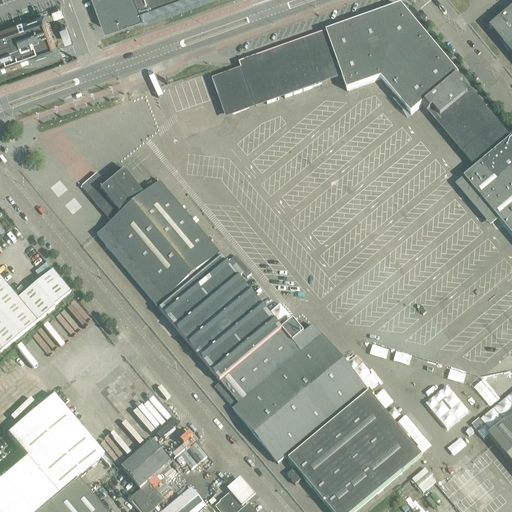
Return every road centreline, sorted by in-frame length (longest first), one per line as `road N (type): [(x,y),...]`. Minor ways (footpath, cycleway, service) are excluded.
road 1 (unclassified): [(282,511),(0,174)]
road 2 (secondary): [(0,115),(322,0)]
road 3 (secondary): [(281,0),(0,101)]
road 4 (unclassified): [(511,106),(425,0)]
